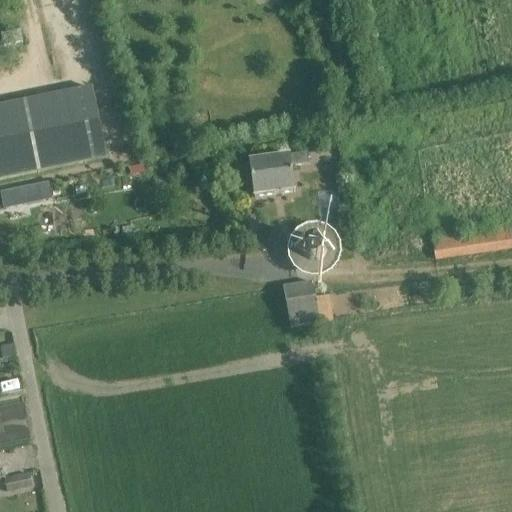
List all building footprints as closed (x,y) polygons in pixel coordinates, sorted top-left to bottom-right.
[(24,19),(5,21),(6,31),(25,29),(24,19)] [(19,33),(0,37),(3,49),(21,44),(19,33)] [(92,90),(0,109),(0,182),(107,160),(92,90)] [(209,133),(198,135),(199,143),(210,141),(209,133)] [(309,165),(307,155),(249,163),(254,198),(296,193),(293,168),(309,165)] [(129,169),(132,185),(142,183),(141,175),(143,174),(142,167),(129,169)] [(47,185),(23,190),(27,206),(51,201),(47,185)] [(435,261),(511,248),(511,233),(511,229),(432,241),(435,261)] [(88,244),(87,234),(79,235),(79,245),(88,244)] [(72,246),(72,236),(64,237),(64,246),(72,246)] [(331,255),(331,251),(330,248),(328,245),(326,242),(323,240),(320,239),(317,238),(313,238),(310,239),(307,241),(304,243),(302,246),(301,249),(300,252),(300,255),(301,259),(303,262),(305,264),(307,266),(311,268),(314,268),(317,268),(321,267),(324,266),(326,264),(328,261),(330,258),(331,255)] [(333,322),(328,298),(315,300),(313,284),(283,289),(291,330),(318,325),(318,327),(320,326),(320,324),(333,322)] [(14,346),(3,349),(5,361),(16,358),(14,346)] [(0,379),(21,377),(19,367),(0,369),(0,379)] [(32,489),(29,476),(5,481),(7,494),(32,489)]
